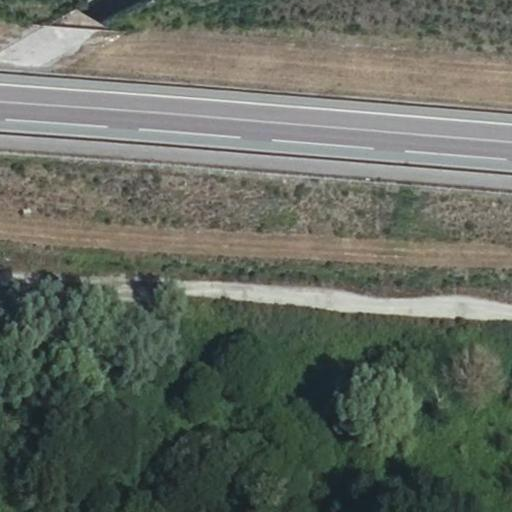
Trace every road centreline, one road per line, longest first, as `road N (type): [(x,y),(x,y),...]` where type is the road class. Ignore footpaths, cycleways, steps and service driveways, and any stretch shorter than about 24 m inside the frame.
road 1 (tertiary): [(0,99),(511,141)]
road 2 (track): [(511,308),(171,287),(0,290)]
